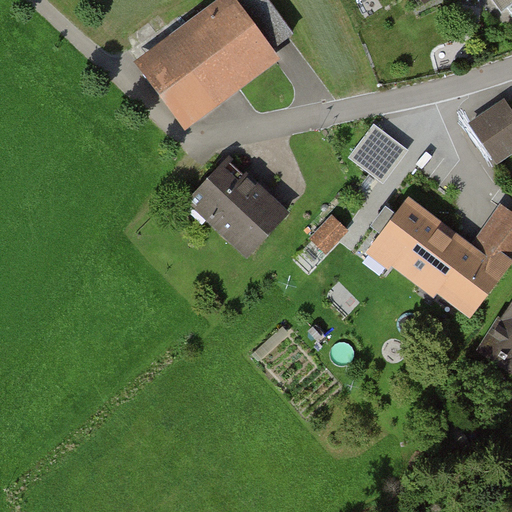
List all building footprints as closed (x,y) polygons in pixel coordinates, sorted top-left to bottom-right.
[(232,0),(222,0),(140,62),(189,126),(277,59),(273,54),(237,6),(232,0)] [(294,37),(265,0),(244,0),(237,6),(273,54),(294,37)] [(511,98),(510,95),(472,117),(498,161),(511,152),(511,98)] [(288,212),(230,162),(189,209),(247,259),(288,212)] [(476,253),(459,240),(409,203),(372,252),(422,289),(468,324),(511,264),(511,215),(507,212),(476,253)] [(379,291),(350,264),(309,307),(340,335),(379,291)] [(511,306),(497,330),(511,339),(511,306)]
